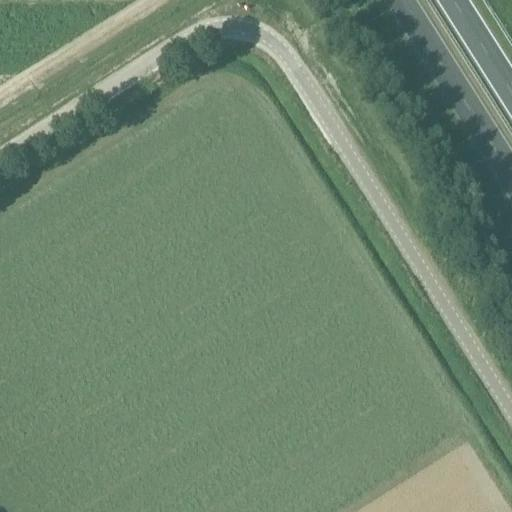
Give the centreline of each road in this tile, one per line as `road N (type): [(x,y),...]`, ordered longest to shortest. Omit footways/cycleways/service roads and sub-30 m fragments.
road 1 (unclassified): [(511,413),(291,63),(250,29),(205,29),(0,158)]
road 2 (trunk): [(398,0),(511,178)]
